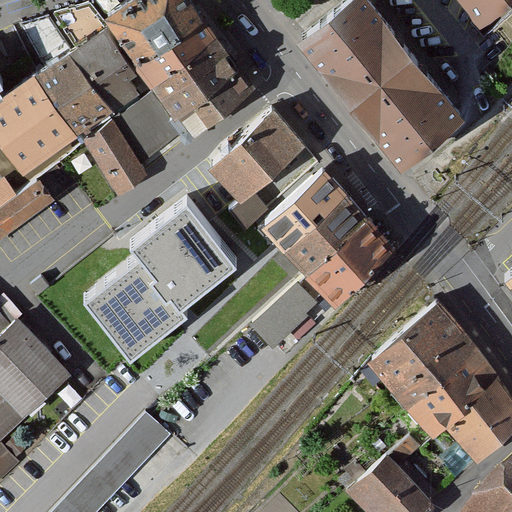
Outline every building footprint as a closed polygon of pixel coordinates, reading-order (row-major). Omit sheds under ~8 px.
[(95,0),(92,0),(61,10),(85,45),(130,109),(135,105),(130,96),(149,85),(143,76),(149,70),(95,0)] [(204,23),(187,0),(134,0),(119,11),(152,59),(204,23)] [(367,0),(320,0),(290,24),(341,88),(400,41),(367,0)] [(469,0),(478,12),(493,0),(469,0)] [(54,15),(25,23),(47,57),(71,42),(54,15)] [(218,42),(204,23),(152,59),(165,77),(218,42)] [(456,112),(400,41),(341,88),(396,159),(456,112)] [(175,92),(228,55),(218,42),(165,77),(175,92)] [(130,109),(85,45),(48,67),(87,121),(114,104),(122,114),(130,109)] [(184,106),(238,67),(228,55),(175,92),(184,106)] [(0,88),(14,80),(0,57),(0,88)] [(87,121),(48,67),(9,94),(53,152),(90,127),(87,121)] [(130,109),(122,114),(149,157),(199,119),(205,124),(254,87),(238,67),(184,106),(174,113),(158,91),(135,105),(130,109)] [(300,142),(272,110),(214,159),(234,183),(242,192),(300,142)] [(149,157),(122,114),(91,133),(124,184),(154,165),(149,157)] [(0,204),(46,171),(52,166),(42,153),(0,184),(0,204)] [(0,235),(61,191),(46,171),(0,204),(0,235)] [(360,214),(339,191),(278,245),(299,269),(360,214)] [(85,290),(130,348),(186,305),(179,297),(235,254),(187,192),(131,235),(140,247),(85,290)] [(387,245),(360,214),(299,269),(288,278),(307,299),(319,288),(328,298),(387,245)] [(511,257),(502,266),(511,278),(511,257)] [(307,299),(288,278),(243,319),(261,339),(307,299)] [(462,328),(436,299),(373,355),(397,383),(462,328)] [(0,312),(0,334),(11,325),(0,312)] [(21,316),(11,325),(0,334),(0,431),(69,369),(21,316)] [(477,345),(462,328),(397,383),(399,386),(393,391),(406,406),(411,401),(477,345)] [(497,375),(477,345),(411,401),(438,431),(450,417),(497,375)] [(511,425),(511,397),(497,375),(450,417),(483,455),(511,425)] [(53,511),(96,511),(173,431),(150,409),(53,511)] [(406,432),(384,453),(394,464),(416,443),(406,432)] [(7,440),(0,446),(0,478),(23,458),(7,440)] [(394,464),(384,453),(354,480),(347,486),(343,490),(362,511),(369,511),(375,507),(380,511),(412,511),(427,499),(394,464)] [(339,477),(347,486),(354,480),(345,471),(339,477)] [(511,511),(511,471),(470,511),(511,511)]
